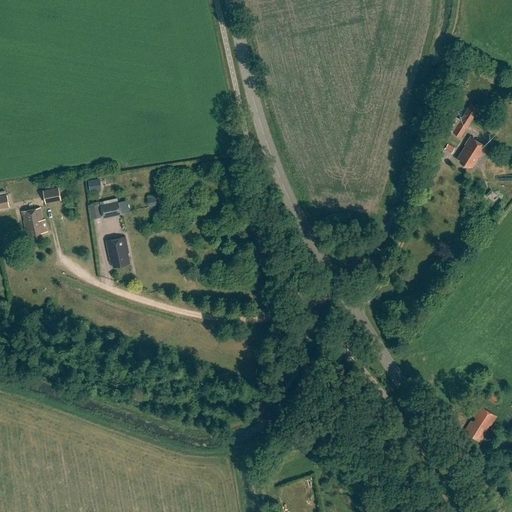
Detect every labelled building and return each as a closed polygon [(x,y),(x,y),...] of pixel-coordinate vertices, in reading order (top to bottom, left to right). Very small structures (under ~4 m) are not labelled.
[(453,132),(461,136),(468,123),(466,122),(476,106),(470,103),(453,132)] [(470,165),(472,167),(479,156),(480,157),(487,146),(471,136),(468,140),(469,141),(458,157),(461,159),(460,161),(469,166),(470,165)] [(452,153),(455,148),(448,143),(445,148),(452,153)] [(100,179),(89,181),(90,191),(101,190),(113,188),(111,177),(100,179)] [(42,191),(45,204),(61,200),(58,187),(42,191)] [(0,208),(10,206),(7,194),(0,195),(0,208)] [(148,206),(157,206),(157,197),(148,196),(148,206)] [(100,206),(103,217),(121,213),(118,202),(100,206)] [(90,206),(93,220),(102,218),(99,205),(90,206)] [(41,232),(48,230),(46,219),(43,219),(41,208),(22,212),(28,240),(42,237),(41,232)] [(126,237),(107,241),(111,263),(113,262),(114,267),(131,263),(128,253),(130,252),(126,237)] [(499,398),(491,392),(487,399),(495,404),(499,398)] [(471,422),(465,432),(476,439),(477,436),(482,439),(496,416),(480,406),(473,417),(475,419),(472,423),(471,422)] [(500,434),(494,430),(491,435),(496,438),(500,434)]
